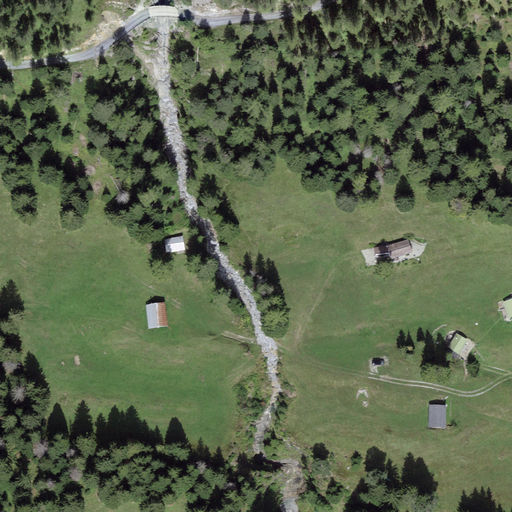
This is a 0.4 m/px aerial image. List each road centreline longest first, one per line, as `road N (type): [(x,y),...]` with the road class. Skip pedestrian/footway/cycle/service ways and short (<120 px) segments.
road 1 (track): [(0,63),(81,57),(150,13),(220,21),(329,0)]
road 2 (track): [(511,377),(462,396),(312,363),(228,335),(188,311)]
